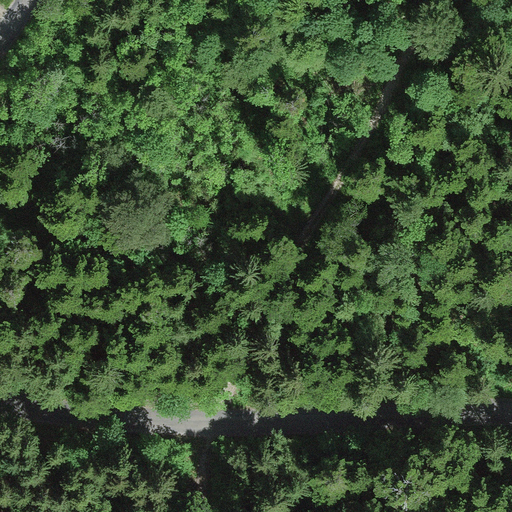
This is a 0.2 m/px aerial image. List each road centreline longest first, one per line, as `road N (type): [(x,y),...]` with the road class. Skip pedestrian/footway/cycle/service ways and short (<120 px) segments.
road 1 (track): [(198,511),(217,424),(245,357),(439,0)]
road 2 (tertiary): [(511,413),(217,424),(0,404)]
